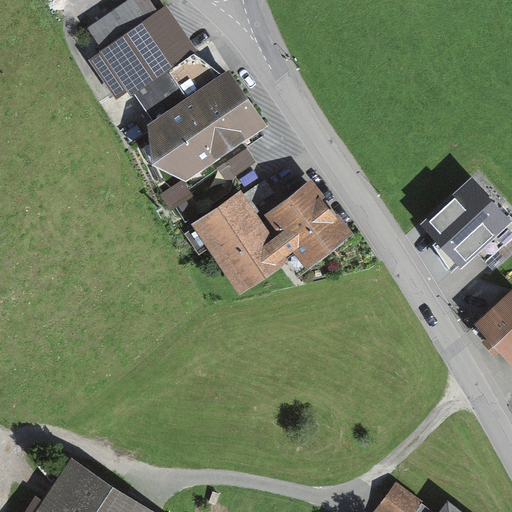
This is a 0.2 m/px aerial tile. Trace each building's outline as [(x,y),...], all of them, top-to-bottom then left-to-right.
[(96,40),(148,110),(201,70),(148,0),(96,40)] [(153,157),(183,173),(261,122),(228,72),(150,123),(153,157)] [(247,145),(217,164),(227,181),(258,162),(247,145)] [(472,179),(426,221),(461,260),(508,218),(472,179)] [(239,192),(196,224),(242,284),(294,245),(306,261),(348,230),(311,182),(260,220),(239,192)] [(511,288),(479,319),(491,331),(485,337),(498,351),(503,346),(511,355),(511,288)] [(150,511),(72,461),(38,511),(150,511)] [(458,511),(448,505),(442,511),(429,511),(398,488),(379,511),(458,511)]
